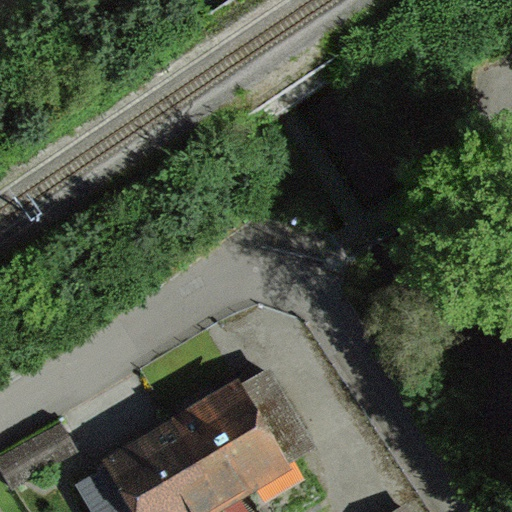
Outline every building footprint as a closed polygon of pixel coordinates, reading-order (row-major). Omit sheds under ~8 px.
[(268,379),(242,395),(286,468),(312,452),(268,379)] [(238,389),(170,431),(219,511),(225,511),(290,473),(286,468),(242,395),(238,389)] [(76,454),(61,426),(0,460),(0,478),(8,492),(76,454)] [(219,511),(170,431),(105,470),(109,476),(130,511),(219,511)] [(130,511),(109,476),(79,495),(89,511),(130,511)]
